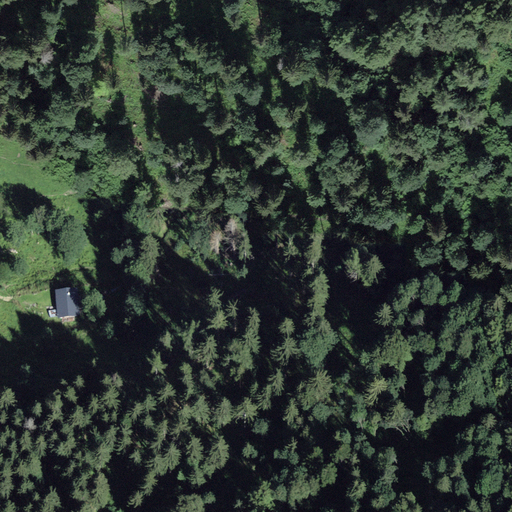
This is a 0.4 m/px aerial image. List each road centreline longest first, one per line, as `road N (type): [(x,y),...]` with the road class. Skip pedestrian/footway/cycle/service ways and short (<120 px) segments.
road 1 (track): [(0,128),(62,157),(109,205),(133,216),(195,208),(411,218),(511,187)]
road 2 (track): [(0,295),(26,298),(123,279),(173,211)]
road 3 (track): [(193,0),(155,15),(48,20)]
